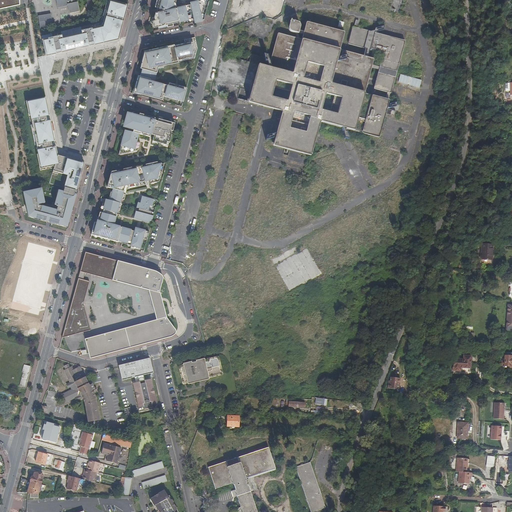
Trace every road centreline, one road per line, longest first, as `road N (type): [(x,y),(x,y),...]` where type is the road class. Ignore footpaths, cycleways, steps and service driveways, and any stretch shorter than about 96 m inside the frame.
road 1 (residential): [(468,0),(462,158),(356,443),(341,511)]
road 2 (residential): [(75,242),(176,272),(189,331),(154,348)]
road 3 (residential): [(154,348),(192,511)]
road 4 (secondary): [(75,242),(115,96)]
